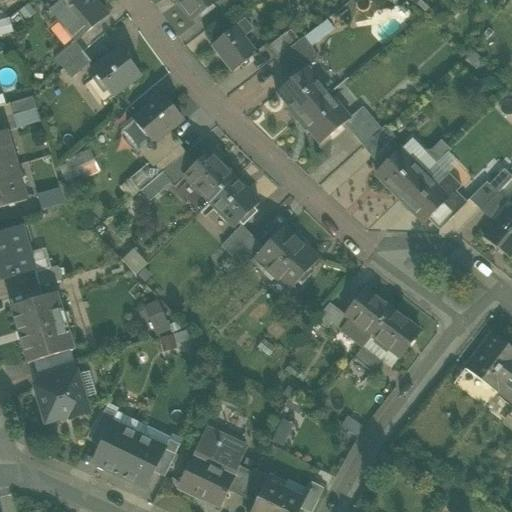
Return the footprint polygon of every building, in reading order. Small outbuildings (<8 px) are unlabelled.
[(55,0),(47,6),(76,41),(109,15),(96,0),(55,0)] [(177,0),(194,21),(214,5),(220,0),(177,0)] [(214,5),(223,17),(240,3),(237,0),(220,0),(214,5)] [(164,15),(175,32),(191,22),(180,5),(164,15)] [(6,8),(0,9),(0,21),(9,20),(10,19),(6,8)] [(326,19),(304,37),(311,47),(334,30),(326,19)] [(0,36),(13,33),(9,20),(0,21),(0,36)] [(237,26),(237,27),(212,46),(233,73),(257,55),(244,39),(245,37),(252,31),(244,21),(237,26)] [(267,49),(275,59),(294,44),(286,33),(267,49)] [(294,45),(294,44),(275,59),(291,80),(305,68),(305,69),(317,60),(318,56),(311,47),(304,37),(294,45)] [(57,57),(65,67),(84,51),(76,41),(57,57)] [(91,71),(111,97),(141,74),(121,48),(91,71)] [(94,62),(84,51),(65,67),(74,79),(94,62)] [(278,92),(300,118),(328,95),(305,69),(305,68),(291,80),(278,92)] [(350,121),(328,95),(300,118),(322,144),(343,126),(350,121)] [(133,119),(137,123),(153,141),(155,144),(170,132),(183,121),(161,96),(133,119)] [(9,105),(13,116),(36,109),(33,98),(9,105)] [(36,109),(13,116),(17,130),(40,122),(36,109)] [(343,126),(351,135),(370,118),(362,109),(350,121),(343,126)] [(351,135),(362,147),(381,130),(370,118),(351,135)] [(141,151),(153,141),(137,123),(126,133),(141,151)] [(386,126),(381,130),(362,147),(373,159),(396,138),(386,126)] [(0,171),(12,168),(7,153),(13,151),(7,131),(0,132),(0,171)] [(180,144),(170,132),(155,144),(153,141),(141,151),(152,164),(153,166),(161,160),(179,144),(180,144)] [(412,139),(401,150),(425,174),(436,164),(423,150),(412,139)] [(428,150),(423,150),(436,164),(448,152),(451,149),(441,140),(431,150),(428,150)] [(179,144),(161,160),(168,168),(186,153),(179,144)] [(90,150),(64,161),(72,180),(98,169),(90,150)] [(376,175),(400,199),(425,174),(401,150),(376,175)] [(21,178),(13,151),(7,153),(12,168),(15,180),(21,178)] [(184,176),(211,203),(236,179),(209,152),(196,164),(184,175),(184,176)] [(448,152),(436,164),(449,174),(459,163),(448,152)] [(168,168),(163,172),(172,183),(171,183),(173,185),(184,176),(184,175),(196,164),(186,153),(168,168)] [(163,172),(168,168),(161,160),(153,166),(152,164),(143,172),(152,182),(163,172)] [(436,164),(425,174),(436,186),(449,174),(436,164)] [(15,180),(12,168),(0,171),(0,207),(28,199),(21,178),(15,180)] [(470,202),(479,211),(497,194),(511,178),(511,177),(503,169),(470,202)] [(132,180),(141,191),(152,182),(143,172),(132,180)] [(150,202),(171,183),(172,183),(163,172),(152,182),(141,191),(150,202)] [(425,225),(430,220),(450,200),(449,199),(436,186),(425,174),(400,199),(425,225)] [(449,174),(436,186),(449,199),(457,190),(461,186),(449,174)] [(259,203),(236,179),(211,203),(234,227),(259,203)] [(141,191),(132,180),(121,188),(131,200),(141,191)] [(457,190),(449,199),(450,200),(430,220),(441,231),(469,203),(457,190)] [(38,198),(42,210),(65,204),(61,191),(38,198)] [(507,204),(497,194),(479,211),(490,222),(507,204)] [(483,239),(506,259),(511,251),(511,214),(507,211),(483,239)] [(223,245),(233,255),(253,234),(243,225),(223,245)] [(0,233),(0,268),(3,279),(32,272),(36,270),(31,252),(24,226),(0,233)] [(276,278),(291,292),(320,261),(285,227),(260,253),(281,273),(276,278)] [(261,243),(253,234),(233,255),(241,263),(261,243)] [(46,248),(31,252),(36,270),(51,266),(46,248)] [(148,265),(133,249),(121,261),(136,276),(148,265)] [(255,258),(276,278),(281,273),(260,253),(255,258)] [(32,272),(37,287),(61,280),(57,265),(51,266),(36,270),(32,272)] [(344,314),(372,335),(392,309),(365,288),(344,314)] [(10,308),(28,365),(70,352),(71,351),(66,336),(70,334),(62,309),(58,310),(54,295),(10,308)] [(171,331),(158,300),(143,307),(156,337),(171,331)] [(317,319),(329,330),(343,313),(331,303),(317,319)] [(421,331),(392,309),(372,335),(400,357),(421,331)] [(511,402),(511,348),(493,334),(466,371),(498,395),(500,393),(511,402)] [(172,335),(160,338),(164,353),(176,349),(172,335)] [(382,361),(392,368),(400,357),(372,335),(363,346),(382,361)] [(355,357),(374,371),(382,361),(363,346),(355,357)] [(28,365),(31,376),(74,363),(70,352),(28,365)] [(77,374),(74,363),(31,376),(35,387),(37,387),(77,374)] [(90,372),(78,376),(84,399),(97,395),(90,372)] [(35,387),(46,424),(70,417),(71,420),(89,414),(84,399),(78,376),(77,374),(37,387),(35,387)] [(90,441),(101,447),(112,423),(116,414),(105,409),(90,441)] [(112,423),(138,436),(144,425),(117,412),(116,414),(112,423)] [(283,419),(274,440),(285,445),(294,424),(283,419)] [(138,436),(112,423),(101,447),(93,463),(119,476),(138,436)] [(171,438),(144,425),(138,436),(165,449),(169,440),(171,438)] [(206,429),(192,457),(234,478),(239,467),(238,466),(247,449),(206,429)] [(165,449),(138,436),(119,476),(146,489),(154,472),(165,449)] [(169,440),(165,449),(154,472),(165,478),(180,445),(169,440)] [(235,478),(234,478),(192,457),(180,483),(185,485),(184,487),(193,491),(194,490),(204,495),(202,499),(221,508),(230,489),(235,478)] [(230,489),(242,495),(252,473),(239,467),(234,478),(235,478),(230,489)] [(253,469),(252,473),(242,495),(257,502),(265,486),(266,487),(271,478),(253,469)] [(299,509),(305,511),(312,511),(324,488),(312,482),(301,504),(302,504),(299,509)] [(252,511),(297,511),(299,509),(302,504),(301,504),(266,487),(265,486),(257,502),(252,511)]
